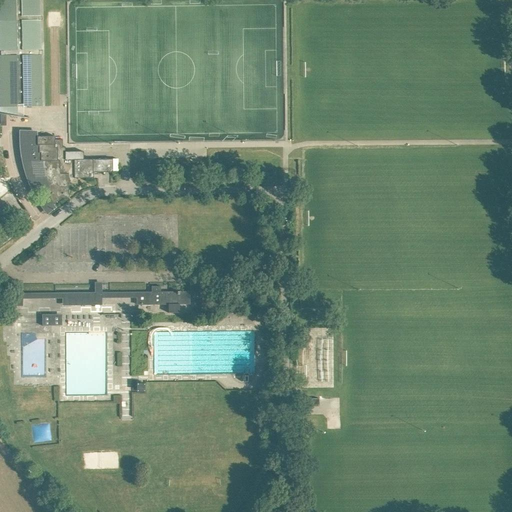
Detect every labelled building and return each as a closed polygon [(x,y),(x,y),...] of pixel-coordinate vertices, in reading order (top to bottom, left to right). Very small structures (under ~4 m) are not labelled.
[(41,20),(38,20),(38,16),(41,16),(40,0),(0,0),(0,50),(1,51),(1,56),(0,55),(0,113),(29,118),(29,117),(18,116),(18,107),(42,106),(41,55),(42,55),(42,50),(41,50),(41,20)] [(55,139),(55,136),(36,136),(36,132),(26,131),(26,136),(26,141),(26,146),(27,151),(27,155),(28,160),(29,164),(31,169),(32,174),(34,178),(35,182),(37,187),(39,191),(42,195),(44,199),(47,203),(50,207),(54,204),(63,197),(69,197),(69,188),(69,185),(78,185),(78,178),(93,178),(93,173),(113,172),(113,159),(83,159),(83,151),(65,152),(65,147),(63,147),(62,139),(55,139)] [(102,299),(102,289),(102,282),(94,282),(95,289),(95,292),(13,293),(13,306),(23,306),(23,299),(62,299),(62,306),(102,305),(102,299)] [(152,292),(108,292),(108,297),(108,298),(136,298),(136,305),(137,305),(168,305),(168,313),(179,313),(179,305),(190,305),(190,301),(190,291),(161,292),(161,286),(152,286),(152,292)] [(42,326),(60,326),(62,326),(62,314),(42,314),(42,326)] [(137,391),(145,391),(145,383),(136,383),(137,391)] [(319,398),(306,399),(306,407),(319,406),(319,398)]
